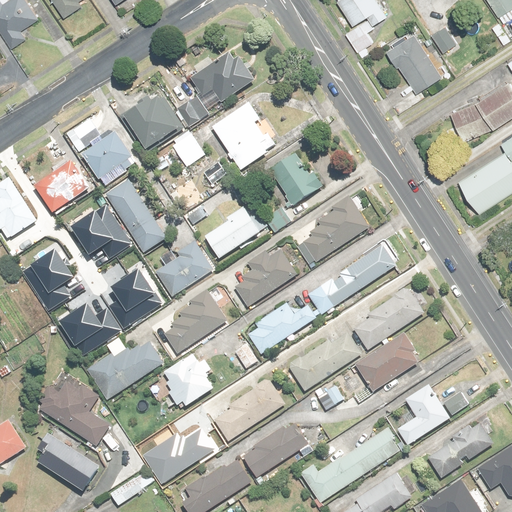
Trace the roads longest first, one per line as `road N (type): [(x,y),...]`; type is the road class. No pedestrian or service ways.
road 1 (tertiary): [(286,0),(511,347)]
road 2 (tertiary): [(0,136),(211,0)]
